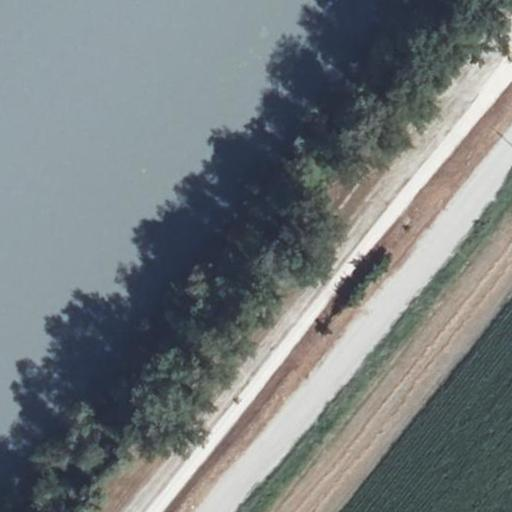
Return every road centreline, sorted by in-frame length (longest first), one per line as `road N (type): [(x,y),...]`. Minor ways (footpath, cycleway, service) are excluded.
road 1 (track): [(123,511),(511,42)]
road 2 (track): [(216,511),(511,147)]
